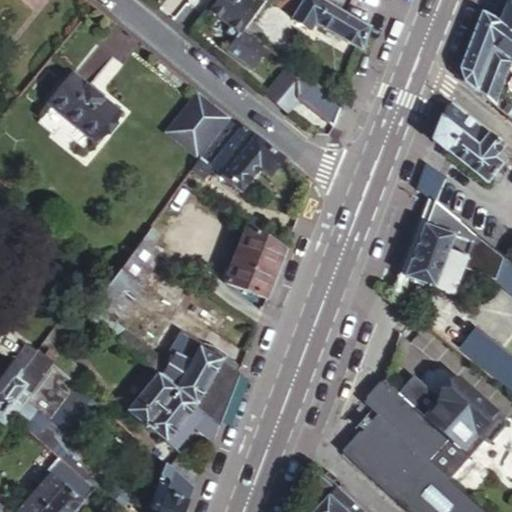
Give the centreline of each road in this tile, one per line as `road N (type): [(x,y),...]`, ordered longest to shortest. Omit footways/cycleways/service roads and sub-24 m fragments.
road 1 (secondary): [(235,511),(362,184)]
road 2 (residential): [(121,0),(324,167),(362,184)]
road 3 (secondary): [(362,184),(417,60)]
road 4 (unclassified): [(511,136),(417,60)]
